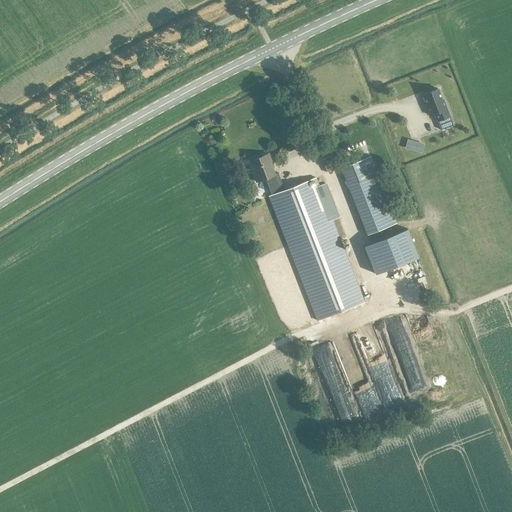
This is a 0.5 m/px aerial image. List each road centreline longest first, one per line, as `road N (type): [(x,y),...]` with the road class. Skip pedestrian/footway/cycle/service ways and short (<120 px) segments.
road 1 (secondary): [(0,204),(106,137),(379,0)]
road 2 (track): [(378,303),(286,339),(0,488)]
road 3 (track): [(380,311),(454,311),(511,288)]
